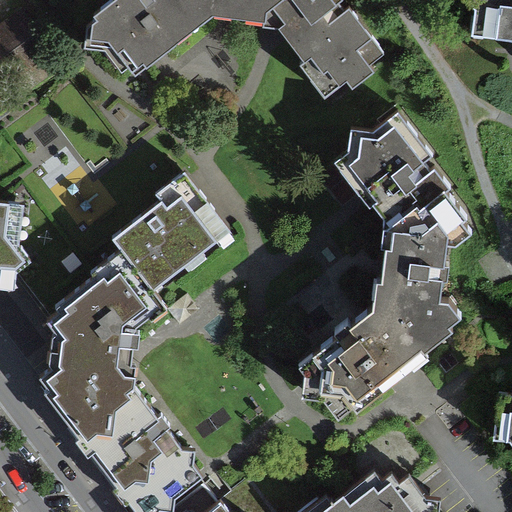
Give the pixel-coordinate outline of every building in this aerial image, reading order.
[(132,65),(216,5),(212,0),(101,0),(96,4),(100,10),(95,13),(93,29),(108,31),(132,65)] [(212,0),(216,5),(269,15),(270,5),(276,0),(212,0)] [(276,0),(270,5),(269,15),(269,23),(284,23),(310,58),(305,61),(330,94),(351,75),(355,83),(379,65),(374,61),(385,53),(352,5),(347,7),(340,0),(276,0)] [(511,0),(475,0),(471,26),(511,33),(511,0)] [(53,48),(23,8),(0,24),(0,60),(12,77),(53,48)] [(352,164),(404,221),(431,225),(445,212),(454,225),(472,210),(431,162),(438,156),(407,119),(352,164)] [(126,249),(156,288),(237,226),(190,164),(164,184),(172,195),(159,205),(152,197),(110,228),(126,249)] [(0,203),(0,277),(15,279),(16,271),(27,262),(19,252),(24,206),(0,203)] [(383,271),(381,301),(402,305),(431,343),(459,321),(455,316),(466,308),(455,294),(447,294),(448,272),(453,272),(455,258),(451,257),(454,225),(445,212),(431,225),(404,221),(400,239),(394,239),(391,271),(383,271)] [(43,378),(72,417),(132,373),(134,326),(166,302),(156,288),(126,249),(95,272),(98,276),(60,304),(63,308),(51,318),(61,331),(56,335),(53,363),(57,368),(43,378)] [(402,305),(381,301),(303,361),(343,412),(360,399),(363,403),(435,348),(431,343),(402,305)] [(511,370),(510,370),(507,390),(493,388),(488,437),(504,439),(511,447),(511,370)] [(167,421),(132,373),(72,417),(142,511),(147,511),(203,471),(194,460),(195,449),(186,449),(166,422),(167,421)] [(331,511),(326,505),(316,511),(431,511),(432,508),(422,508),(406,486),(395,495),(387,484),(378,491),(371,483),(332,511),(331,511)]
